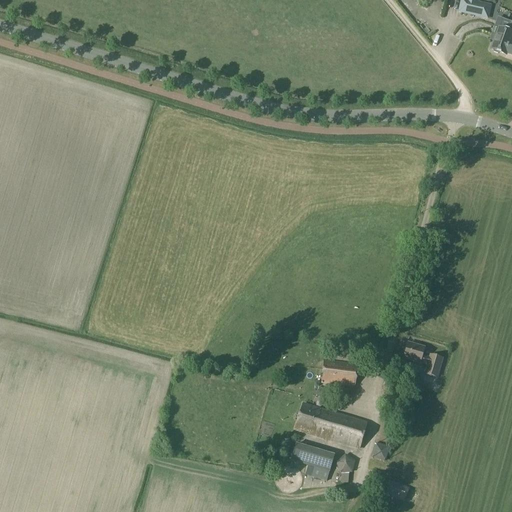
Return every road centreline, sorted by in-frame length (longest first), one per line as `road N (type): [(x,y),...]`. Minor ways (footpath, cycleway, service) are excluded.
road 1 (secondary): [(455,116),(286,110),(0,24)]
road 2 (unclassified): [(412,365),(385,356),(455,116)]
